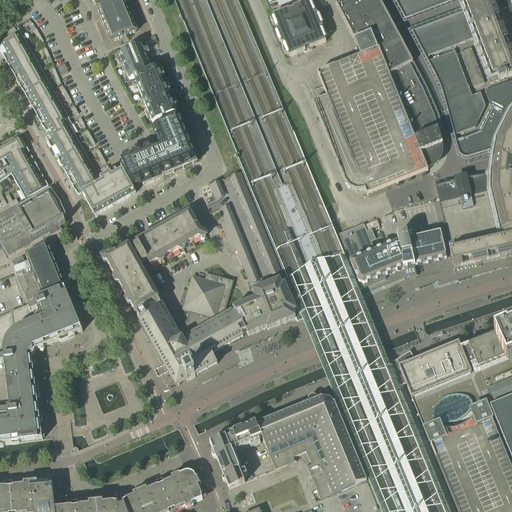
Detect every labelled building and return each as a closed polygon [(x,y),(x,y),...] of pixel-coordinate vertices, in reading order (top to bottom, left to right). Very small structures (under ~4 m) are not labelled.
[(92,0),(112,46),(146,32),(133,0),(92,0)] [(265,0),(270,11),(296,0),(265,0)] [(326,98),(313,103),(346,183),(348,182),(349,185),(351,187),(354,189),(357,190),(360,190),(363,189),(364,189),(365,192),(366,195),(367,196),(368,196),(397,184),(398,184),(426,172),(428,172),(428,171),(427,167),(426,166),(425,166),(421,156),(422,156),(422,154),(425,153),(425,152),(430,150),(430,151),(435,149),(434,148),(439,146),(440,147),(442,146),(442,145),(442,144),(438,131),(438,130),(434,117),(434,116),(433,116),(428,104),(429,104),(429,103),(428,103),(423,91),(423,90),(422,90),(416,78),(416,77),(415,77),(409,66),(410,66),(412,64),(413,64),(412,62),(406,52),(405,50),(402,43),(401,42),(400,42),(396,44),(393,42),(391,40),(389,38),(387,34),(386,31),(385,27),(385,24),(389,22),(390,22),(389,20),(386,13),(385,12),(379,1),(378,0),(333,0),(356,43),(357,46),(360,52),(362,56),(363,57),(366,62),(351,68),(349,62),(318,74),(326,98)] [(395,0),(399,7),(399,8),(400,8),(405,18),(405,19),(406,19),(417,15),(418,14),(428,10),(429,10),(439,6),(440,6),(450,2),(451,2),(451,1),(454,0),(459,0),(462,6),(464,13),(457,15),(456,15),(456,16),(446,20),(445,20),(445,19),(444,19),(444,20),(434,24),(433,24),(423,28),(422,28),(422,29),(413,32),(412,32),(412,33),(413,33),(416,39),(416,40),(417,40),(422,50),(422,51),(426,58),(473,40),(490,85),(511,76),(511,49),(510,43),(510,42),(509,42),(505,32),(506,32),(506,31),(505,31),(501,21),(501,20),(497,9),(496,9),(492,0),(395,0)] [(314,13),(315,12),(311,4),(310,5),(309,2),(292,8),(293,10),(289,11),(289,10),(272,17),(274,20),(272,20),(276,28),(277,28),(278,30),(276,31),(277,34),(276,34),(279,43),(280,42),(281,45),(284,44),(284,46),(283,47),(287,55),(288,54),(289,58),(303,52),(304,53),(305,51),(304,49),(309,48),(310,49),(311,50),(312,48),(326,43),(324,39),(326,39),(322,31),(321,31),(320,29),(323,28),(321,25),(322,25),(319,17),(318,17),(317,14),(314,15),(314,13)] [(0,46),(18,36),(14,29),(0,36),(0,46)] [(18,36),(0,46),(0,51),(46,133),(50,131),(51,133),(52,135),(46,139),(78,196),(82,194),(101,183),(99,180),(69,126),(67,126),(66,124),(65,122),(69,120),(21,34),(18,36)] [(152,123),(176,114),(157,68),(153,70),(143,45),(119,54),(130,80),(134,78),(152,123)] [(474,88),(484,84),(471,49),(460,53),(474,88)] [(454,52),(428,62),(428,63),(429,63),(435,74),(435,75),(441,87),(441,88),(445,101),(445,102),(449,115),(448,115),(449,116),(453,129),(452,129),(452,130),(453,130),(455,136),(456,136),(475,129),(485,107),(480,94),(472,97),(454,52)] [(61,76),(68,74),(65,65),(58,68),(61,76)] [(487,175),(487,174),(486,175),(480,177),(480,176),(479,176),(479,177),(473,178),(472,178),(467,180),(467,179),(466,179),(466,180),(461,181),(456,182),(455,182),(450,184),(450,183),(448,183),(449,184),(443,185),(442,185),(436,187),(436,186),(435,186),(435,187),(436,187),(437,191),(436,191),(437,192),(438,197),(438,198),(438,199),(439,198),(440,203),(439,203),(439,204),(451,256),(451,257),(451,258),(452,258),(454,268),(453,268),(454,270),(455,270),(455,269),(467,266),(467,267),(468,267),(468,266),(479,263),(480,264),(481,264),(481,263),(487,261),(492,260),(493,261),(494,261),(494,260),(505,257),(505,258),(507,258),(506,257),(511,255),(511,81),(509,83),(485,92),(491,109),(480,132),(457,140),(456,141),(456,140),(455,140),(456,142),(456,141),(459,151),(458,151),(458,152),(459,151),(460,151),(468,155),(469,156),(468,156),(468,157),(470,157),(469,156),(478,154),(479,154),(480,154),(480,153),(489,150),(489,151),(489,150),(490,150),(488,166),(487,175)] [(197,163),(179,118),(154,129),(162,148),(154,152),(152,149),(140,154),(127,159),(121,161),(123,166),(122,165),(121,165),(121,166),(120,167),(121,167),(131,187),(137,184),(141,183),(143,186),(153,181),(197,163)] [(0,151),(0,184),(8,178),(11,176),(25,200),(48,187),(21,139),(0,151)] [(121,167),(99,180),(101,183),(82,194),(95,217),(136,194),(131,187),(121,167)] [(280,281),(283,280),(240,174),(230,178),(209,186),(251,287),(257,284),(259,289),(280,281)] [(0,251),(3,250),(9,259),(50,236),(51,237),(62,231),(60,229),(66,225),(64,220),(67,219),(64,211),(60,203),(55,196),(50,190),(0,217),(0,251)] [(205,232),(200,231),(191,214),(138,244),(139,246),(134,249),(137,254),(137,257),(136,257),(139,263),(141,261),(142,263),(147,261),(150,266),(157,262),(161,263),(164,261),(165,257),(178,250),(182,251),(185,249),(186,245),(198,239),(202,240),(207,237),(205,232)] [(352,268),(359,284),(361,290),(385,280),(384,277),(404,269),(446,259),(440,233),(409,240),(407,234),(397,236),(398,242),(375,252),(364,225),(339,236),(345,251),(352,268)] [(33,301),(60,290),(64,288),(46,244),(25,255),(28,263),(13,269),(27,304),(33,301)] [(126,248),(108,258),(105,257),(101,259),(103,263),(108,265),(114,277),(113,281),(115,284),(119,286),(126,297),(125,302),(127,305),(131,307),(135,313),(136,312),(137,314),(138,313),(138,312),(157,301),(157,302),(158,301),(157,299),(156,300),(126,248)] [(14,266),(24,262),(22,257),(12,263),(14,266)] [(306,267),(290,281),(385,511),(442,511),(340,260),(318,262),(306,267)] [(136,312),(135,313),(136,316),(137,317),(164,366),(157,370),(161,377),(169,373),(176,388),(187,381),(188,382),(195,378),(195,377),(217,365),(213,358),(212,355),(216,353),(231,345),(243,338),(242,336),(246,334),(248,337),(267,329),(268,331),(296,319),(293,314),(294,314),(297,313),(285,284),(282,286),(280,281),(259,289),(252,292),(255,300),(233,309),(234,312),(227,316),(225,313),(233,282),(206,275),(204,281),(192,278),(183,311),(189,312),(186,322),(174,329),(159,303),(158,301),(157,302),(157,301),(138,312),(138,313),(137,314),(136,312)] [(0,364),(4,364),(5,371),(6,379),(34,375),(33,368),(32,360),(32,358),(33,358),(33,357),(34,356),(35,355),(35,354),(35,353),(34,353),(82,333),(81,329),(66,294),(62,296),(60,290),(33,301),(34,304),(12,313),(12,312),(11,313),(0,317),(0,364)] [(416,362),(399,369),(405,384),(421,424),(429,442),(438,465),(448,487),(455,506),(457,511),(511,511),(511,329),(461,350),(458,344),(448,348),(443,350),(442,351),(441,351),(440,351),(440,352),(439,352),(438,353),(437,353),(437,354),(436,354),(436,355),(435,355),(434,356),(433,357),(433,358),(432,358),(432,359),(431,359),(431,360),(430,361),(431,361),(433,367),(424,371),(419,361),(420,361),(419,360),(416,362)] [(397,361),(369,372),(370,373),(370,374),(379,394),(397,387),(405,384),(399,369),(415,362),(413,358),(409,353),(397,361)] [(34,375),(6,379),(10,406),(4,408),(3,404),(2,405),(5,412),(0,412),(0,413),(1,418),(0,417),(0,446),(39,441),(41,441),(43,441),(42,439),(42,435),(34,375)] [(309,403),(256,425),(262,438),(275,471),(303,460),(320,501),(322,500),(336,495),(362,484),(363,483),(366,482),(363,473),(359,463),(357,460),(334,403),(333,404),(332,403),(332,402),(331,401),(330,401),(329,400),(328,400),(327,399),(326,399),(324,399),(323,399),(322,399),(322,398),(318,400),(317,399),(317,398),(316,397),(315,396),(314,396),(313,396),(312,396),(311,396),(310,397),(309,398),(308,399),(308,400),(308,401),(308,402),(308,403),(309,403)] [(219,440),(210,444),(213,450),(216,459),(224,477),(226,482),(229,490),(245,484),(231,451),(262,438),(256,425),(255,423),(233,432),(234,434),(233,435),(233,436),(232,435),(231,435),(231,436),(230,436),(230,437),(230,438),(227,440),(226,437),(219,440)] [(169,511),(175,510),(175,511),(185,508),(186,510),(193,507),(192,505),(202,500),(201,497),(203,496),(199,487),(201,486),(198,478),(196,479),(195,476),(194,476),(193,475),(192,474),(190,474),(189,473),(187,473),(186,474),(185,474),(180,476),(179,474),(172,477),(172,479),(163,483),(164,485),(158,488),(157,486),(148,490),(147,488),(133,494),(134,496),(125,500),(126,502),(120,504),(115,505),(114,503),(104,504),(104,501),(89,503),(89,505),(79,507),(79,509),(73,510),(72,507),(72,510),(69,510),(68,504),(67,503),(67,502),(66,502),(65,501),(64,500),(63,500),(62,499),(60,499),(59,499),(56,499),(55,499),(54,499),(53,484),(49,485),(49,482),(38,483),(38,481),(23,483),(23,485),(13,486),(13,489),(7,489),(7,487),(0,487),(0,511),(169,511)]
